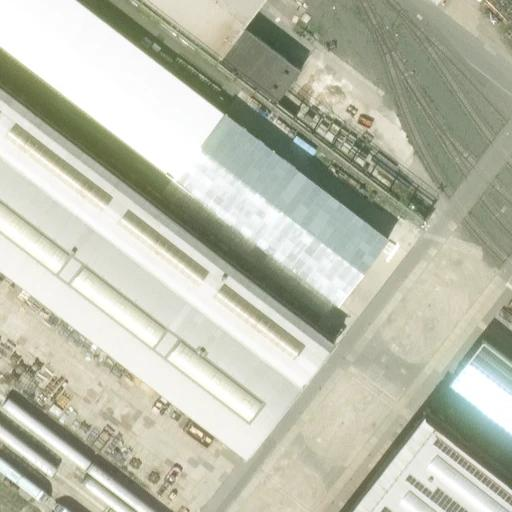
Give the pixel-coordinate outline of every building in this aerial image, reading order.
[(223,113),(75,0),(0,0),(0,42),(174,177),(223,113)] [(144,0),(276,101),(299,71),(242,27),(263,0),(144,0)] [(0,265),(245,454),(332,341),(59,131),(38,115),(0,85),(0,265)] [(44,107),(38,115),(59,131),(65,123),(44,107)] [(511,362),(481,338),(448,381),(511,430),(511,362)] [(511,511),(511,480),(425,413),(348,511),(511,511)] [(0,470),(31,490),(41,475),(25,465),(32,454),(17,445),(23,434),(0,419),(0,470)]
